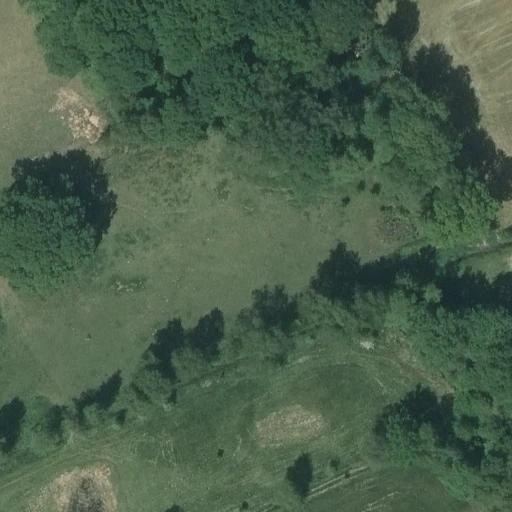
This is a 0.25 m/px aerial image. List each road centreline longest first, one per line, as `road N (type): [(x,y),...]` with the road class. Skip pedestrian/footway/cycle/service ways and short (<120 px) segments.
road 1 (track): [(511,440),(456,389),(365,273)]
road 2 (track): [(307,299),(453,241)]
